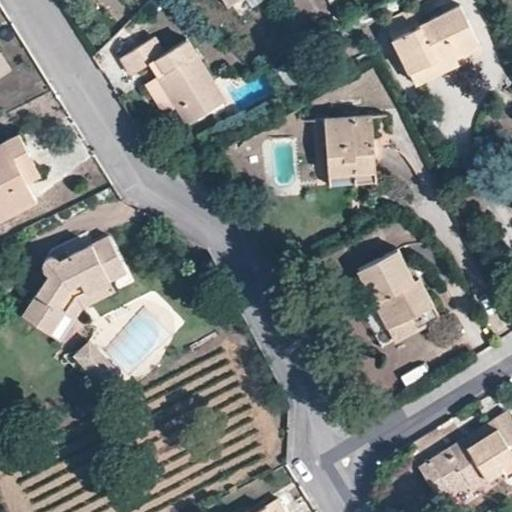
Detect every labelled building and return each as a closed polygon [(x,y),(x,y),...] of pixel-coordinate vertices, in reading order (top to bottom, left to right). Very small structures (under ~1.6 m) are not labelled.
[(420,23),(394,37),(409,67),(436,55),(440,62),(456,54),(478,43),(460,4),(420,23)] [(385,19),(394,37),(420,23),(412,6),(385,19)] [(322,32),(335,25),(331,17),(317,23),(322,32)] [(166,69),(157,74),(176,105),(187,122),(224,99),(186,38),(163,52),(153,35),(120,56),(130,73),(149,61),(157,56),(166,69)] [(0,80),(16,70),(5,54),(0,56),(0,80)] [(459,62),(456,54),(440,62),(436,55),(409,67),(416,83),(459,62)] [(149,61),(157,74),(166,69),(157,56),(149,61)] [(176,105),(157,74),(144,82),(163,113),(176,105)] [(326,116),(329,170),(354,169),(355,182),(376,180),(371,113),(326,116)] [(0,228),(43,206),(29,180),(45,173),(26,136),(0,148),(0,228)] [(330,182),(355,182),(354,169),(329,170),(330,182)] [(55,268),(51,258),(43,258),(36,261),(34,265),(33,269),(34,273),(37,276),(41,278),(17,322),(48,337),(61,315),(57,313),(68,294),(78,289),(80,293),(104,280),(102,278),(121,269),(103,236),(64,256),(67,261),(55,268)] [(413,278),(406,266),(398,247),(357,269),(387,326),(432,303),(418,275),(413,278)] [(67,261),(64,256),(61,251),(51,258),(55,268),(67,261)] [(413,278),(418,275),(413,264),(406,266),(413,278)] [(110,292),(104,280),(80,293),(78,289),(68,294),(57,313),(61,315),(48,337),(59,343),(78,308),(110,292)] [(440,316),(432,303),(387,326),(394,341),(440,316)] [(79,345),(73,359),(101,371),(107,357),(79,345)] [(511,418),(506,410),(493,418),(507,442),(511,439),(511,418)] [(493,418),(476,430),(481,436),(467,445),(463,438),(431,458),(450,489),(466,479),(470,484),(501,466),(506,475),(511,471),(511,439),(507,442),(493,418)] [(481,436),(476,430),(463,438),(467,445),(481,436)] [(437,497),(450,489),(431,458),(419,465),(437,497)] [(287,511),(280,500),(261,511),(287,511)]
